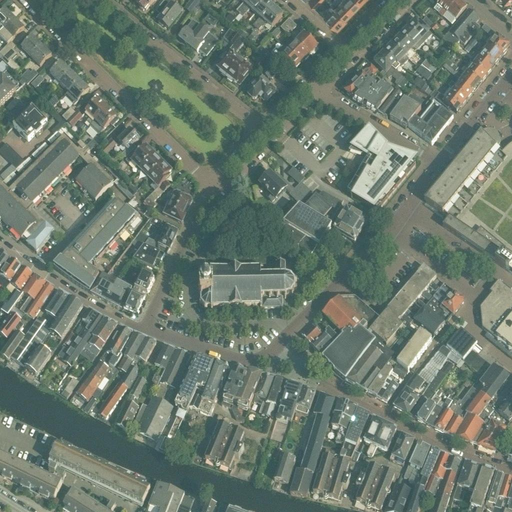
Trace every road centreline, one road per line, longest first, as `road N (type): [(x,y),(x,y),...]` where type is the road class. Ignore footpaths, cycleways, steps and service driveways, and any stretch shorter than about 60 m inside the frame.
road 1 (residential): [(212,186),(23,0)]
road 2 (residential): [(262,129),(105,0)]
road 3 (residential): [(276,347),(390,231)]
road 4 (residential): [(146,330),(212,186)]
road 5 (residential): [(212,186),(230,182),(319,93)]
road 6 (residential): [(439,163),(319,93)]
road 7 (residential): [(276,347),(253,361),(146,330)]
road 8 (residential): [(383,417),(511,468)]
road 9 (residential): [(456,319),(474,296),(390,231)]
road 10 (residential): [(319,93),(413,0)]
road 11 (residential): [(276,347),(383,417)]
road 12 (residential): [(146,330),(38,271)]
